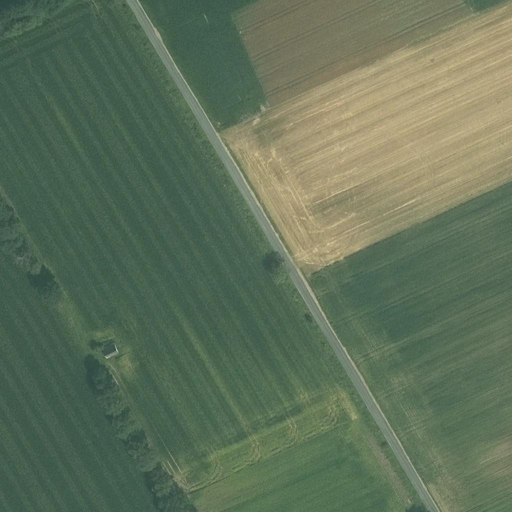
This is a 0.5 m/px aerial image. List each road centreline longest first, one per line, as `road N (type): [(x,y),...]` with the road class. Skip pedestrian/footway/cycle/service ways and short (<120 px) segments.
road 1 (track): [(433,511),(130,0)]
road 2 (track): [(0,183),(195,511)]
